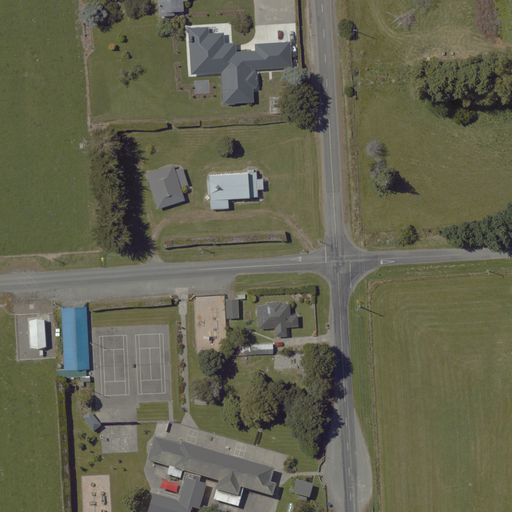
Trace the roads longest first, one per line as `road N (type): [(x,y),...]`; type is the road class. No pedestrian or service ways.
road 1 (unclassified): [(0,281),(337,262)]
road 2 (tertiary): [(321,0),(337,262)]
road 3 (tertiary): [(351,511),(337,262)]
road 4 (residential): [(337,262),(511,251)]
